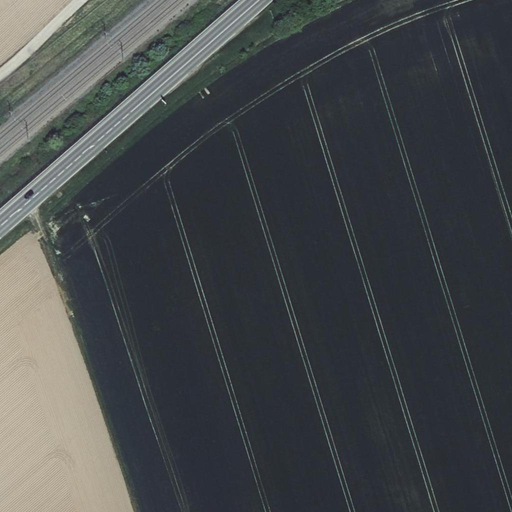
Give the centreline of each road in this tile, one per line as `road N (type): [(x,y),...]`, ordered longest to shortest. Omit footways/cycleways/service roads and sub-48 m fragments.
road 1 (secondary): [(259,0),(0,227)]
road 2 (track): [(29,201),(137,511)]
